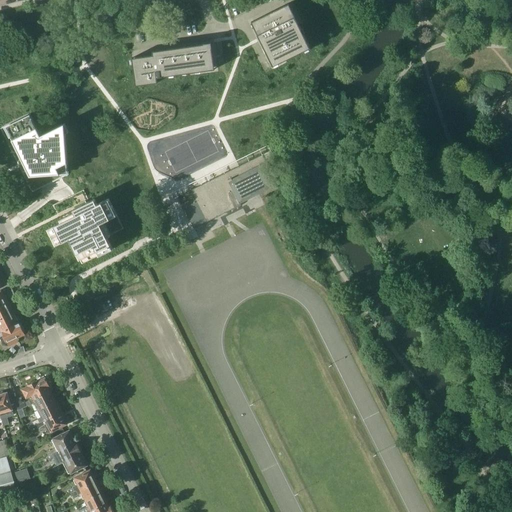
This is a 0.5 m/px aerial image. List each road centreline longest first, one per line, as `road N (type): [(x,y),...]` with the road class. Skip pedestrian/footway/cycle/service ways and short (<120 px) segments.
road 1 (unclassified): [(55,344),(139,511)]
road 2 (unclassified): [(0,223),(55,344)]
